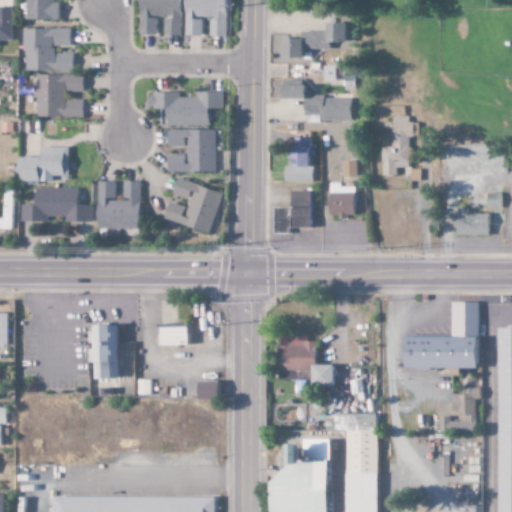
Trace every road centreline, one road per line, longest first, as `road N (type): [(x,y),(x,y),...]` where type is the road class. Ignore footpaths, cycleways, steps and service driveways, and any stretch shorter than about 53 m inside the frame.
road 1 (residential): [(251,0),(243,511)]
road 2 (tertiary): [(511,272),(0,270)]
road 3 (residential): [(251,62),(117,63)]
road 4 (residential): [(120,133),(104,5)]
